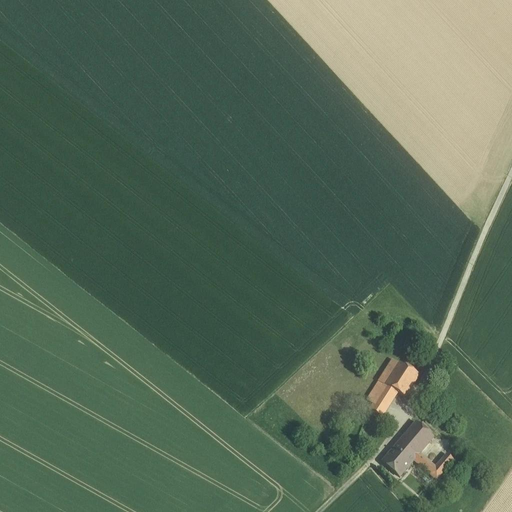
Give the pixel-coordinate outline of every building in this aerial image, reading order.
[(399,366),(385,387),(398,395),(405,401),(419,378),(399,366)] [(372,405),(385,387),(378,382),(366,401),(372,405)] [(398,395),(385,387),(372,405),(385,414),(398,395)] [(385,414),(372,405),(369,410),(382,418),(385,414)] [(416,423),(382,463),(400,478),(413,462),(436,481),(453,461),(446,455),(436,467),(420,453),(433,437),(416,423)]
